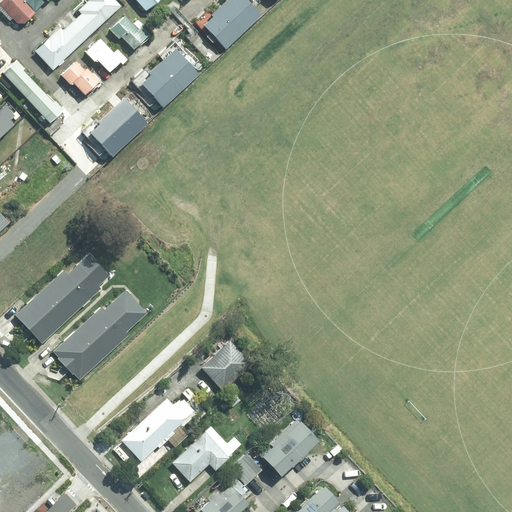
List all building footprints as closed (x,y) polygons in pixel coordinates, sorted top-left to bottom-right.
[(26,11),(15,0),(0,0),(0,14),(10,26),(26,11)] [(116,12),(105,0),(90,0),(34,52),(51,71),(116,12)] [(163,2),(161,0),(127,0),(145,19),(163,2)] [(245,0),(215,0),(193,22),(218,47),(256,10),(245,0)] [(144,42),(121,17),(106,31),(129,55),(144,42)] [(119,64),(97,40),(82,53),(104,78),(119,64)] [(173,43),(131,83),(155,107),(196,67),(173,43)] [(58,115),(9,61),(0,69),(0,82),(43,129),(58,115)] [(95,87),(72,62),(57,76),(80,100),(95,87)] [(116,96),(76,131),(98,156),(138,122),(116,96)] [(1,103),(0,103),(0,129),(14,117),(1,103)] [(0,212),(0,230),(9,222),(0,212)] [(6,239),(0,244),(0,278),(14,293),(37,271),(6,239)] [(63,270),(15,313),(42,342),(102,287),(99,284),(109,274),(90,253),(67,274),(63,270)] [(102,305),(54,350),(59,356),(58,357),(73,373),(74,371),(80,378),(128,333),(125,331),(147,311),(126,288),(105,308),(102,305)] [(230,338),(201,365),(223,388),(252,361),(230,338)] [(166,396),(121,438),(141,459),(186,417),(185,417),(194,408),(181,395),(173,403),(166,396)] [(300,417),(263,452),(280,471),(318,436),(300,417)] [(173,461),(190,479),(208,461),(215,468),(229,455),(205,430),(173,461)] [(261,467),(246,452),(230,467),(245,483),(261,467)] [(0,461),(0,511),(31,481),(20,470),(14,475),(0,461)] [(216,490),(193,511),(235,511),(248,500),(232,483),(220,494),(216,490)] [(338,498),(324,483),(293,511),(329,511),(326,508),(338,498)] [(351,511),(343,503),(333,511),(351,511)]
